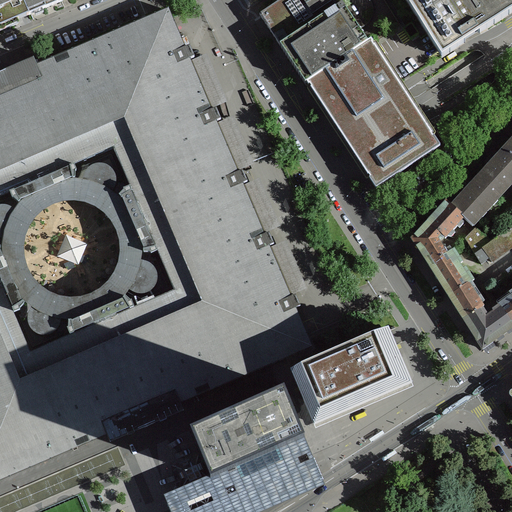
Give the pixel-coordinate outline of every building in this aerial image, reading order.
[(17,20),(29,15),(22,0),(0,0),(0,30),(18,23),(17,20)] [(22,0),(29,15),(46,8),(42,0),(22,0)] [(280,45),(305,84),(307,83),(368,43),(339,0),(281,0),(260,15),(279,44),(280,45)] [(511,0),(405,0),(442,57),(465,42),(464,40),(477,32),(478,34),(511,12),(511,0)] [(0,479),(107,434),(110,442),(173,414),(184,410),(180,402),(312,346),(295,308),(300,306),(296,295),(290,297),(269,246),(274,244),(269,233),(264,235),(242,184),(247,182),(243,171),(237,173),(216,122),(221,120),(216,108),(211,111),(189,60),(194,58),(190,46),(185,49),(168,10),(37,66),(34,59),(0,73),(0,479)] [(376,188),(440,146),(413,105),(371,40),(368,43),(307,83),(348,147),(376,188)] [(484,172),(505,191),(511,183),(511,144),(510,143),(484,172)] [(464,218),(473,226),(505,191),(484,172),(452,206),(464,218)] [(452,206),(446,202),(428,222),(443,235),(445,238),(452,230),(453,231),(458,226),(457,225),(464,218),(452,206)] [(428,222),(412,239),(429,265),(447,254),(437,239),(443,235),(428,222)] [(511,227),(491,242),(476,228),(465,238),(475,254),(482,249),(492,262),(511,247),(511,227)] [(447,254),(429,265),(449,296),(469,283),(474,280),(468,271),(465,273),(457,260),(460,258),(454,249),(447,254)] [(469,283),(449,296),(463,319),(480,308),(484,306),(478,298),(478,297),(475,291),(474,292),(469,283)] [(501,307),(511,322),(511,290),(509,292),(511,295),(507,298),(505,295),(497,301),(501,307)] [(480,308),(463,319),(482,349),(487,345),(511,327),(511,322),(501,307),(494,312),(493,311),(486,317),(480,308)] [(412,383),(388,327),(290,369),(314,425),(363,404),(412,383)] [(205,488),(306,444),(284,394),(183,438),(202,481),(205,488)] [(205,488),(202,481),(165,498),(171,511),(254,511),(322,482),(306,444),(205,488)]
